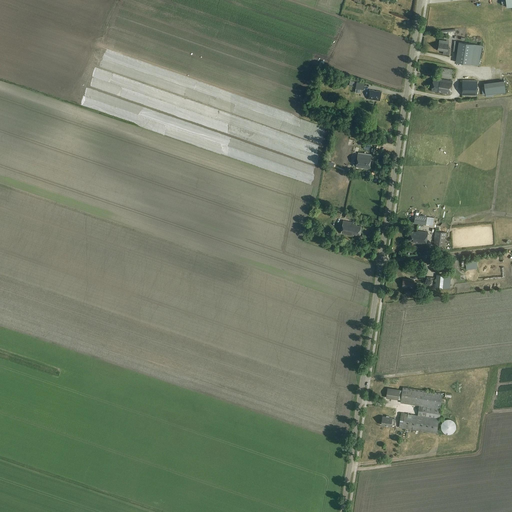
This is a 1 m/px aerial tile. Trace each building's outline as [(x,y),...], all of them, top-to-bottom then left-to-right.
[(482,45),(459,41),(456,61),(479,65),(482,45)] [(448,44),(439,43),(438,50),(443,51),(443,54),(449,55),(450,48),(448,48),(448,44)] [(441,68),(440,76),(451,77),(452,69),(441,68)] [(452,81),(434,78),(432,91),(450,94),(452,81)] [(477,81),(462,80),(462,95),(477,95),(477,81)] [(506,93),(504,81),(484,83),(486,95),(506,93)] [(381,92),(370,90),(368,99),(380,101),(381,92)] [(372,156),(358,154),(356,167),(370,169),(372,156)] [(427,216),(415,215),(414,223),(426,225),(427,216)] [(354,222),(343,221),(341,234),(353,236),(354,234),(360,235),(361,226),(357,225),(357,224),(354,223),(354,222)] [(439,230),(436,230),(434,245),(446,247),(447,243),(448,239),(446,238),(446,233),(438,232),(439,230)] [(428,232),(417,231),(417,232),(410,231),(409,240),(415,241),(415,243),(425,244),(426,240),(428,232)] [(450,276),(436,274),(435,288),(449,289),(450,276)] [(414,280),(403,279),(402,287),(413,288),(414,280)] [(442,393),(403,387),(401,403),(419,406),(418,415),(404,413),(403,421),(400,420),(399,427),(437,433),(442,393)] [(400,390),(388,388),(386,398),(398,399),(400,390)] [(392,418),(383,416),(382,425),(391,426),(391,425),(394,425),(394,424),(396,424),(397,421),(395,421),(395,419),(392,418)] [(441,425),(441,428),(442,431),(444,433),(447,434),(450,434),(452,433),(454,431),(456,428),(456,425),(455,423),(453,421),(450,419),(447,419),(444,420),(442,422),(441,425)]
